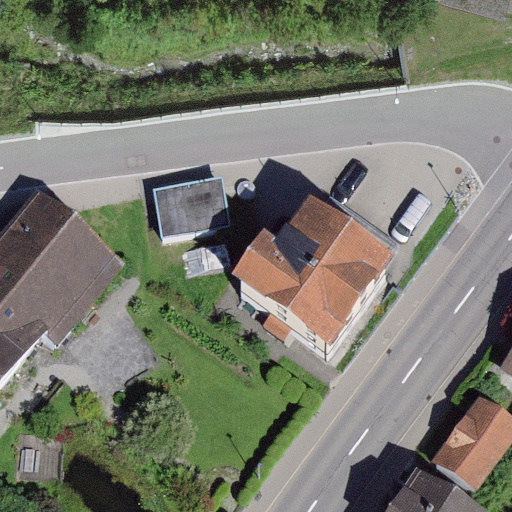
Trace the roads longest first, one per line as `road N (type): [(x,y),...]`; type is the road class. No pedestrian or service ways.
road 1 (residential): [(511,137),(491,124),(436,113),(0,170)]
road 2 (secondary): [(511,234),(308,511)]
